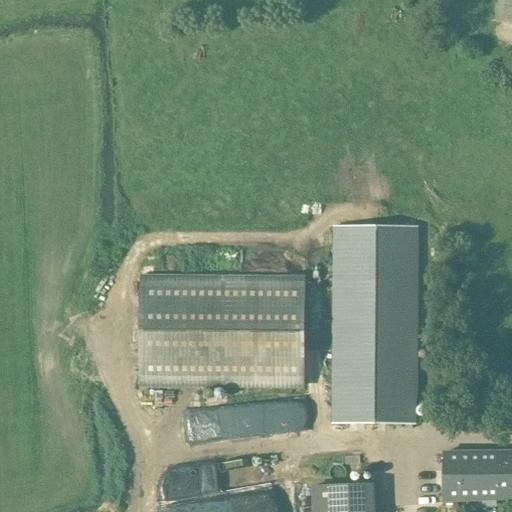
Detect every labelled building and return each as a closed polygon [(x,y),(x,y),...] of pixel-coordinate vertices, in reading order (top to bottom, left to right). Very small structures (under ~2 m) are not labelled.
[(511,0),(499,0),(496,17),(511,19),(511,0)] [(333,227),(333,247),(332,425),(417,426),(418,227),(333,227)] [(141,385),(304,386),(305,280),(141,279),(141,385)] [(308,431),(305,401),(186,412),(189,442),(308,431)] [(511,452),(496,452),(496,453),(444,454),(445,502),(511,498),(511,452)] [(374,511),(373,485),(313,487),(313,511),(374,511)] [(284,511),(282,493),(155,510),(155,511),(284,511)]
